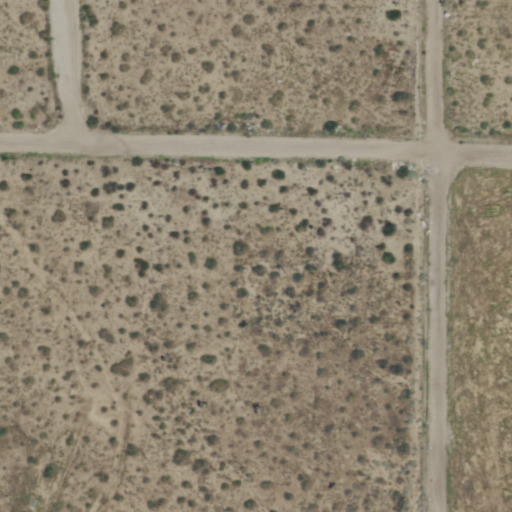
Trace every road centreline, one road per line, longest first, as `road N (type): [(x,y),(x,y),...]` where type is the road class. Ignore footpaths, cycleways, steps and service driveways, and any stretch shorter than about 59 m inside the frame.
road 1 (residential): [(511,154),(0,146)]
road 2 (residential): [(435,511),(432,0)]
road 3 (residential): [(66,0),(69,147)]
